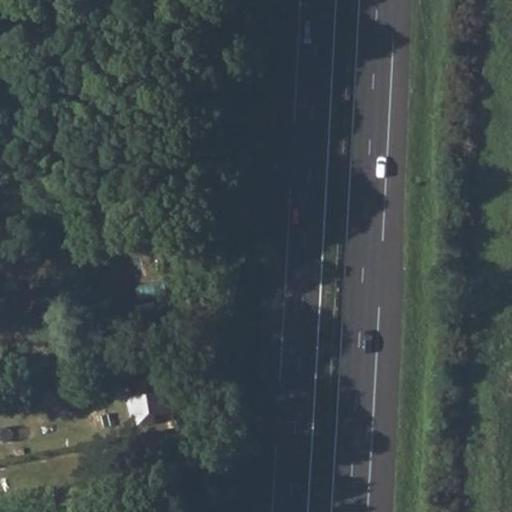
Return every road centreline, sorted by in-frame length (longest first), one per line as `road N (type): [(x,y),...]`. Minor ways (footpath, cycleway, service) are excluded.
road 1 (motorway): [(318,0),(289,511)]
road 2 (motorway): [(349,511),(377,0)]
road 3 (track): [(480,0),(456,511)]
